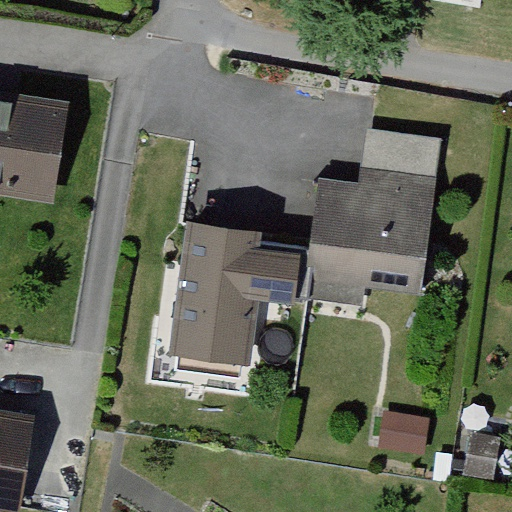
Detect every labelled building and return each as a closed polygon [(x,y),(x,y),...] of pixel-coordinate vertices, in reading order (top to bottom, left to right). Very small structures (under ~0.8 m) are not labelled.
[(386,0),(470,15),(472,0),(386,0)] [(0,201),(44,209),(60,107),(0,97),(0,201)] [(420,294),(441,138),(368,129),(360,186),(319,180),(309,256),(306,279),(420,294)] [(306,279),(309,256),(256,249),(258,232),(189,224),(173,355),(245,364),(253,301),(302,307),(306,279)] [(0,511),(11,511),(27,419),(0,414),(0,511)]
